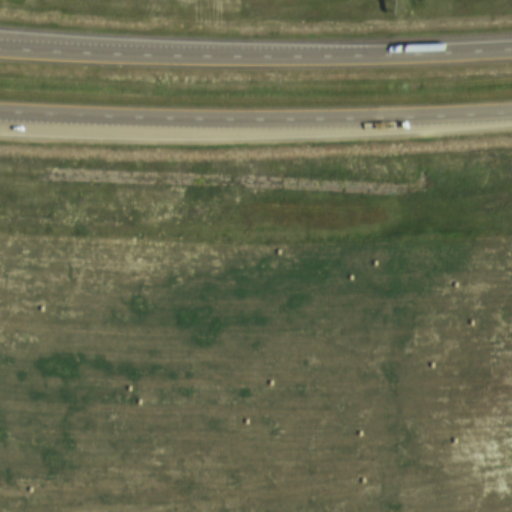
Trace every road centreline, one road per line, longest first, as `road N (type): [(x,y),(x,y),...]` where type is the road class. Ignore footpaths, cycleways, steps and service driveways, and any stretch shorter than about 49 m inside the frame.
road 1 (motorway): [(511,57),(289,64),(0,50)]
road 2 (motorway): [(0,126),(511,120)]
